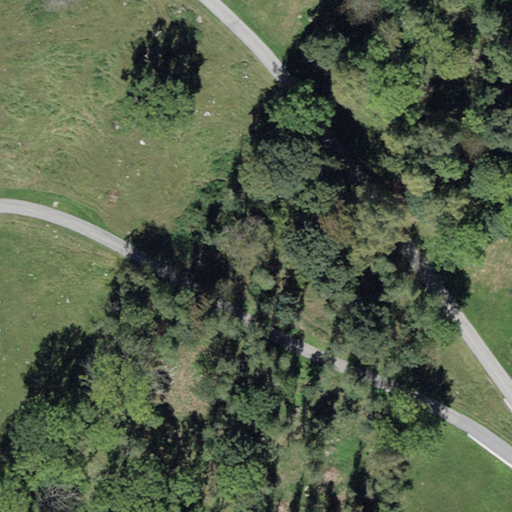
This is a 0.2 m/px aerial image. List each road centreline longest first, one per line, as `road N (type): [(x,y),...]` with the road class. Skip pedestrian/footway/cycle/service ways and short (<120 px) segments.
road 1 (residential): [(0,207),(46,214),(133,253),(511,454)]
road 2 (unclassified): [(206,0),(293,87),(399,220),(511,394)]
